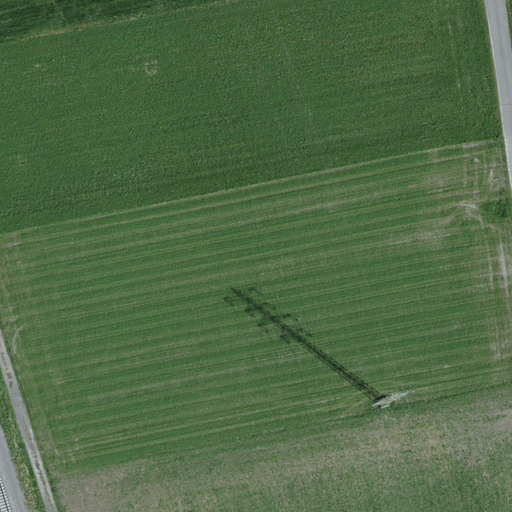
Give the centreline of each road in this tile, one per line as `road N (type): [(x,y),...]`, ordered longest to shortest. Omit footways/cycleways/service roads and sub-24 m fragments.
road 1 (track): [(50,511),(0,351)]
road 2 (unclassified): [(511,143),(489,0)]
